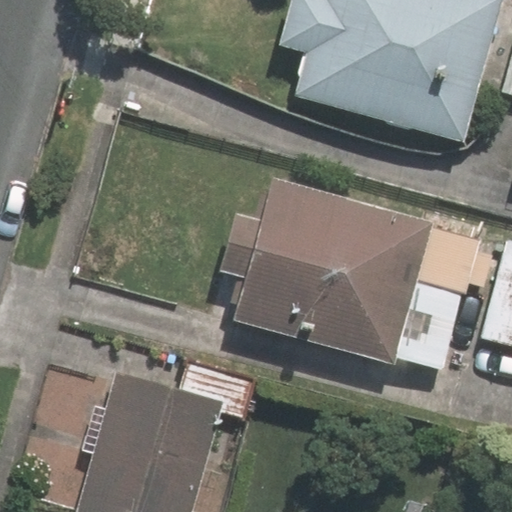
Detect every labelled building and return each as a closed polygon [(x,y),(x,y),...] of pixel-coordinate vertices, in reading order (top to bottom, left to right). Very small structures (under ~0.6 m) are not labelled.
[(294,0),(282,48),(307,56),(296,96),(465,142),(503,0),(294,0)] [(511,53),(501,93),(511,95),(511,53)] [(270,172),(258,217),(240,212),(222,279),(241,284),(232,321),(439,374),(461,292),(476,296),(489,243),(433,228),(437,215),(270,172)] [(511,237),(509,237),(481,341),(511,349),(511,237)] [(178,369),(174,386),(119,372),(82,511),(189,511),(214,418),(245,426),(255,389),(178,369)]
